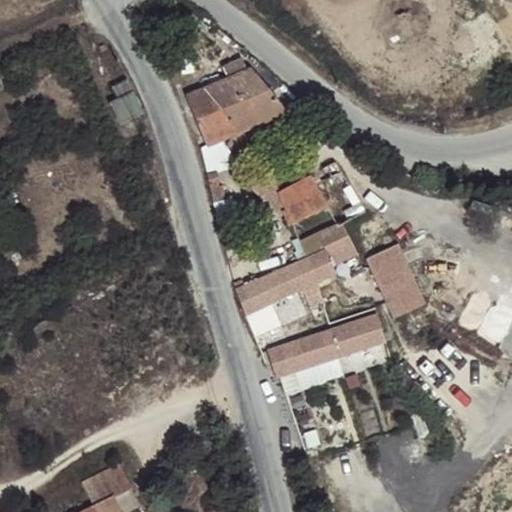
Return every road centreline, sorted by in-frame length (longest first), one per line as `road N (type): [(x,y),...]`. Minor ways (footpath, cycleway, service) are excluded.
road 1 (unclassified): [(108,1),(165,105),(277,511)]
road 2 (unclassified): [(511,140),(450,153),(370,132),(203,0)]
road 3 (track): [(245,379),(109,433),(0,492)]
